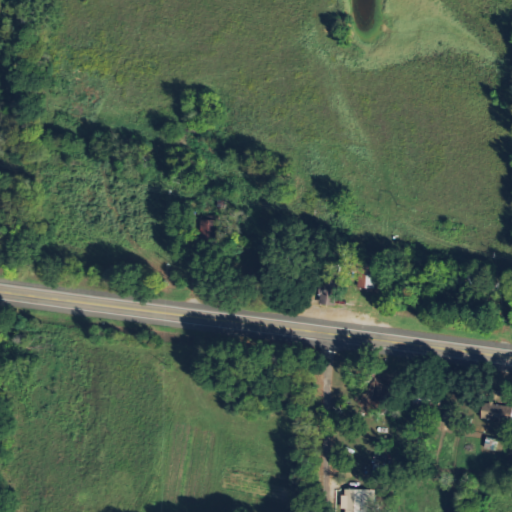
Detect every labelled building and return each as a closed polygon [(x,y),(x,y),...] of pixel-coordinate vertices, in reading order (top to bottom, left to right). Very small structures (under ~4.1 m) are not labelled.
[(202,220),(203,243),(222,242),(221,219),(202,220)] [(378,264),(354,263),(353,272),(361,272),(360,287),(377,288),(378,264)] [(340,304),(340,276),(322,275),(322,304),(340,304)] [(511,417),(511,407),(486,401),(482,417),(511,424),(511,417)] [(375,511),(376,489),(347,488),(346,511),(375,511)]
